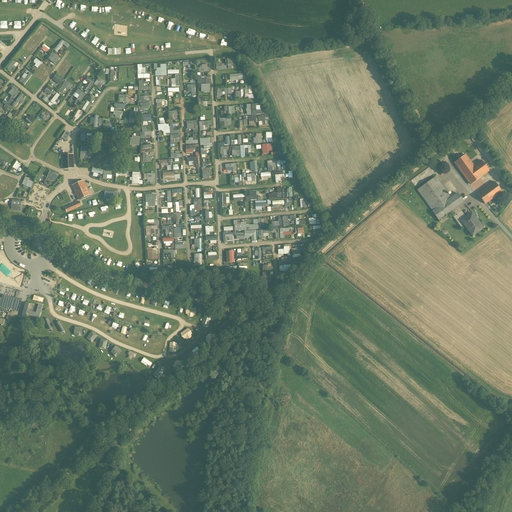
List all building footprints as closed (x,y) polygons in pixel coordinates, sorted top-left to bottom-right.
[(31,47),(34,44),(29,39),(23,46),(30,52),(33,49),(31,47)] [(67,48),(69,44),(61,39),(54,50),(57,52),(62,44),(67,48)] [(46,53),(50,49),(45,44),(41,48),(46,53)] [(53,52),(48,58),(55,64),(60,57),(53,52)] [(33,62),(36,64),(34,66),(37,68),(42,62),(36,58),(33,62)] [(18,68),(20,65),(14,59),(7,68),(10,70),(14,64),(18,68)] [(66,61),(62,65),(70,72),(73,67),(66,61)] [(44,63),(36,74),(39,77),(42,73),(46,76),(51,69),(44,63)] [(142,68),(142,64),(138,64),(138,78),(149,78),(149,73),(145,73),(145,68),(142,68)] [(167,75),(166,64),(160,64),(160,67),(156,68),(156,71),(155,71),(155,76),(167,75)] [(72,69),(66,79),(72,83),(78,72),(72,69)] [(29,72),(25,79),(22,77),(19,81),(25,85),(32,74),(29,72)] [(56,73),(52,79),(61,85),(65,79),(56,73)] [(201,83),(201,92),(210,91),(210,78),(202,78),(201,75),(197,75),(198,83),(201,83)] [(87,92),(94,80),(86,76),(84,80),(87,82),(85,87),(80,84),(79,88),(87,92)] [(94,83),(100,87),(104,80),(99,77),(94,83)] [(65,80),(59,90),(63,92),(66,87),(70,89),(73,85),(65,80)] [(143,86),(143,80),(138,81),(139,90),(150,89),(150,86),(143,86)] [(12,84),(10,87),(12,88),(8,93),(14,98),(20,91),(12,84)] [(196,96),(195,84),(188,85),(188,92),(191,92),(191,96),(196,96)] [(49,94),(53,90),(48,85),(44,90),(49,94)] [(251,85),(244,86),(245,95),(253,94),(251,85)] [(179,92),(179,87),(168,88),(168,96),(173,96),(173,92),(179,92)] [(73,95),(77,99),(74,103),(77,106),(86,94),(78,88),(73,95)] [(57,92),(50,101),(53,104),(60,95),(57,92)] [(21,93),(12,105),(15,107),(19,102),(22,104),(27,97),(21,93)] [(8,108),(13,99),(7,95),(1,104),(8,108)] [(87,101),(82,109),(87,112),(92,104),(87,101)] [(256,103),(247,104),(248,121),(258,121),(258,125),(266,125),(265,117),(266,117),(265,109),(260,110),(260,105),(256,105),(256,103)] [(221,116),(235,115),(235,106),(224,106),(224,110),(220,110),(221,116)] [(69,108),(64,115),(70,118),(74,111),(69,108)] [(46,119),(49,112),(43,110),(40,117),(46,119)] [(31,114),(26,119),(31,123),(36,118),(31,114)] [(39,126),(42,128),(45,124),(38,119),(27,133),(31,137),(39,126)] [(197,120),(187,121),(187,129),(193,129),(193,131),(198,131),(197,120)] [(206,125),(212,125),(211,120),(199,121),(200,129),(207,129),(206,125)] [(174,139),(181,138),(180,129),(178,130),(177,126),(173,126),(173,124),(169,124),(169,123),(158,124),(158,131),(159,135),(166,135),(170,134),(171,146),(175,146),(174,139)] [(141,132),(141,138),(152,137),(151,131),(146,131),(146,126),(142,126),(142,132),(141,132)] [(66,140),(70,134),(66,131),(62,137),(66,140)] [(262,133),(256,133),(256,137),(253,137),(253,143),(263,143),(262,133)] [(132,135),(130,144),(139,145),(140,137),(132,135)] [(204,145),(204,149),(212,149),(211,142),(210,143),(210,138),(200,138),(201,145),(204,145)] [(262,153),(269,153),(269,151),(272,150),(272,143),(262,144),(262,153)] [(20,144),(17,147),(22,151),(19,155),(23,157),(28,149),(20,144)] [(250,153),(250,145),(232,146),(232,154),(236,154),(236,156),(245,156),(245,153),(250,153)] [(80,160),(83,160),(84,155),(92,155),(93,148),(81,147),(80,160)] [(171,157),(182,157),(182,154),(180,154),(180,150),(174,151),(174,149),(170,149),(171,157)] [(143,153),(143,161),(152,161),(152,157),(149,157),(149,155),(146,155),(146,153),(143,153)] [(62,155),(63,169),(74,168),(73,154),(62,155)] [(476,162),(473,165),(465,155),(455,163),(471,185),(482,176),(481,176),(489,171),(481,160),(477,164),(476,162)] [(199,165),(198,156),(188,157),(188,165),(199,165)] [(8,162),(0,157),(0,162),(3,164),(2,167),(5,169),(8,162)] [(167,165),(167,170),(171,170),(171,164),(170,159),(159,160),(160,166),(167,165)] [(269,170),(281,169),(280,164),(284,164),(284,160),(268,161),(269,170)] [(17,170),(21,164),(16,161),(12,167),(17,170)] [(92,169),(92,173),(103,173),(103,178),(112,179),(112,170),(92,169)] [(275,182),(281,181),(281,177),(285,177),(285,170),(275,171),(275,182)] [(163,179),(175,179),(175,171),(162,172),(163,179)] [(57,175),(50,172),(47,178),(55,182),(57,175)] [(147,182),(155,181),(155,173),(144,173),(144,180),(147,180),(147,182)] [(26,176),(22,186),(29,190),(32,182),(29,180),(30,178),(26,176)] [(451,198),(435,177),(417,190),(439,219),(449,212),(457,206),(463,201),(457,193),(451,198)] [(15,183),(12,182),(13,179),(10,178),(7,188),(13,190),(15,183)] [(83,180),(72,185),(79,200),(90,195),(83,180)] [(47,193),(49,188),(46,187),(48,183),(45,182),(44,184),(37,182),(35,189),(47,193)] [(495,182),(478,194),(485,204),(502,192),(495,182)] [(269,193),(269,198),(284,197),(284,187),(277,187),(277,192),(272,192),(272,189),(266,189),(266,193),(269,193)] [(246,196),(246,201),(257,200),(257,190),(249,190),(250,196),(246,196)] [(145,194),(146,206),(155,206),(155,193),(145,194)] [(21,200),(13,199),(12,199),(11,202),(11,207),(14,207),(14,210),(17,210),(17,207),(20,207),(21,200)] [(194,205),(190,205),(190,215),(195,215),(195,210),(202,210),(202,199),(194,199),(194,205)] [(203,200),(205,223),(213,222),(213,219),(208,219),(207,203),(215,202),(215,199),(203,200)] [(65,208),(67,212),(82,206),(80,201),(65,208)] [(174,211),(179,211),(179,204),(176,204),(175,201),(162,202),(162,209),(168,209),(168,206),(174,205),(174,211)] [(457,206),(449,212),(454,218),(462,212),(457,206)] [(466,218),(462,212),(454,218),(458,224),(462,221),(465,225),(466,224),(470,229),(469,230),(472,235),(482,228),(472,213),(466,218)] [(282,226),(281,217),(278,218),(278,221),(272,221),(272,227),(282,226)] [(235,230),(259,229),(258,219),(253,219),(254,224),(246,224),(246,221),(238,222),(237,220),(234,220),(235,230)] [(150,229),(157,229),(157,225),(146,226),(147,242),(151,242),(150,229)] [(165,233),(169,233),(169,236),(173,236),(173,225),(162,225),(162,229),(166,230),(165,233)] [(175,237),(182,236),(180,227),(173,228),(175,237)] [(290,228),(280,228),(280,238),(284,238),(284,234),(290,234),(290,228)] [(279,240),(279,229),(258,230),(259,240),(264,240),(264,236),(269,236),(268,233),(276,232),(276,240),(279,240)] [(256,240),(256,230),(233,231),(233,235),(237,235),(237,239),(251,238),(252,240),(256,240)] [(233,241),(233,232),(228,232),(228,231),(223,232),(223,241),(233,241)] [(278,254),(291,254),(290,244),(284,245),(284,249),(278,249),(278,254)] [(152,250),(152,247),(147,247),(147,259),(158,259),(157,250),(152,250)] [(263,255),(273,254),(272,247),(262,247),(263,255)] [(300,248),(292,248),(293,257),(301,257),(300,248)] [(174,249),(163,250),(163,253),(167,252),(167,258),(175,257),(174,249)] [(237,266),(233,266),(233,270),(243,270),(243,259),(237,259),(237,266)] [(267,274),(267,272),(262,272),(263,282),(271,281),(270,274),(267,274)] [(0,309),(11,313),(12,311),(17,313),(21,301),(15,300),(15,298),(3,295),(2,298),(0,297),(0,309)] [(27,310),(26,314),(39,318),(42,305),(38,304),(36,313),(27,310)]
